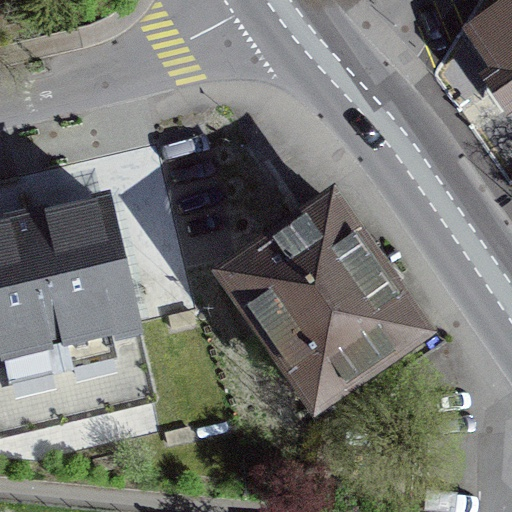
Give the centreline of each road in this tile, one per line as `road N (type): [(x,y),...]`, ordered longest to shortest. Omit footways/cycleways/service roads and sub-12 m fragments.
road 1 (residential): [(0,99),(170,50),(256,0)]
road 2 (primary): [(344,79),(511,297)]
